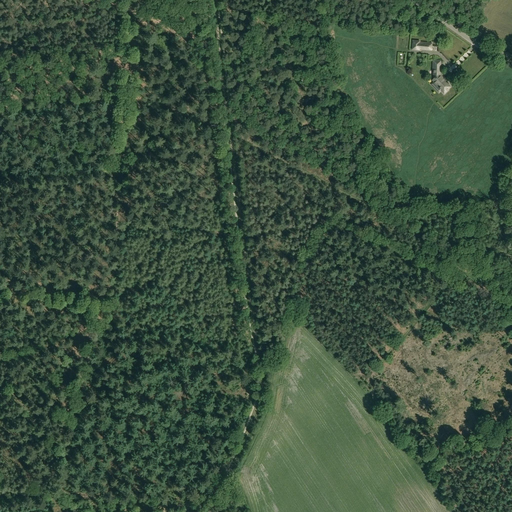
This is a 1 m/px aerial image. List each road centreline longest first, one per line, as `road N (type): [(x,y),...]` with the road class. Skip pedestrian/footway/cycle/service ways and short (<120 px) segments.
road 1 (track): [(230,132),(260,390),(228,473),(188,511)]
road 2 (track): [(230,132),(214,0)]
